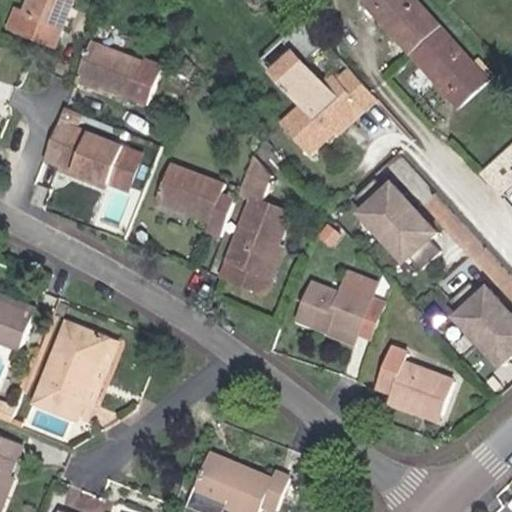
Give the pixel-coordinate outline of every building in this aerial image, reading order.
[(73,8),(75,0),(31,0),(26,14),(19,11),(12,28),(47,42),(54,24),(59,26),(67,5),(73,8)] [(387,14),(374,0),(364,0),(363,1),(380,20),(387,14)] [(412,55),(443,26),(419,0),(374,0),(387,14),(380,20),(412,55)] [(58,46),(73,8),(67,5),(59,26),(54,24),(47,42),(58,46)] [(340,135),(379,99),(350,68),(328,88),(306,64),(329,44),(308,22),(286,42),(297,54),(276,72),(306,105),(286,123),(313,153),(337,132),(340,135)] [(492,80),(443,26),(412,55),(444,90),(450,84),(467,102),(492,80)] [(149,105),(163,70),(93,42),(79,77),(149,105)] [(276,72),(297,54),(286,42),(266,61),(276,72)] [(467,102),(450,84),(444,90),(460,108),(467,102)] [(83,114),(66,107),(46,159),(62,165),(64,159),(111,178),(123,147),(77,128),(83,114)] [(129,195),(144,155),(123,147),(111,178),(64,159),(62,165),(60,169),(129,195)] [(269,276),(280,246),(293,214),(263,202),(272,178),(254,157),(239,193),(254,199),(230,261),(269,276)] [(222,238),(238,198),(225,193),(229,183),(174,162),(158,202),(211,223),(208,232),(222,238)] [(433,236),(441,229),(430,218),(428,220),(404,193),(406,192),(396,181),(389,187),(378,175),(358,194),(369,206),(364,210),(409,258),(413,254),(424,266),(444,248),(433,236)] [(335,245),(342,235),(330,226),(322,236),(335,245)] [(269,293),(286,248),(280,246),(269,276),(230,261),(225,276),(269,293)] [(373,339),(387,304),(374,298),(380,284),(352,272),(342,299),(333,295),(332,290),(316,283),(301,321),(328,332),(331,325),(359,336),(360,334),(373,339)] [(460,314),(504,362),(511,354),(511,311),(499,298),(501,296),(491,285),(484,292),(473,280),(453,298),(464,310),(460,314)] [(37,307),(0,292),(0,300),(34,314),(37,307)] [(0,341),(21,349),(34,314),(0,300),(0,341)] [(88,400),(112,339),(70,323),(38,402),(81,419),(88,400)] [(359,336),(331,325),(328,332),(356,343),(359,336)] [(96,403),(120,343),(112,339),(88,400),(96,403)] [(446,415),(458,382),(407,363),(410,353),(394,347),(379,386),(395,393),(391,403),(406,408),(408,401),(446,415)] [(0,418),(13,423),(20,408),(0,400),(0,418)] [(446,415),(408,401),(406,408),(443,422),(446,415)] [(0,505),(12,475),(25,444),(0,434),(0,505)] [(275,479),(211,453),(189,507),(200,511),(227,511),(230,507),(241,511),(262,511),(265,506),(279,511),(293,477),(278,471),(275,479)] [(0,511),(2,511),(17,477),(12,475),(0,505),(0,511)] [(72,485),(64,504),(82,511),(103,511),(109,500),(72,485)]
